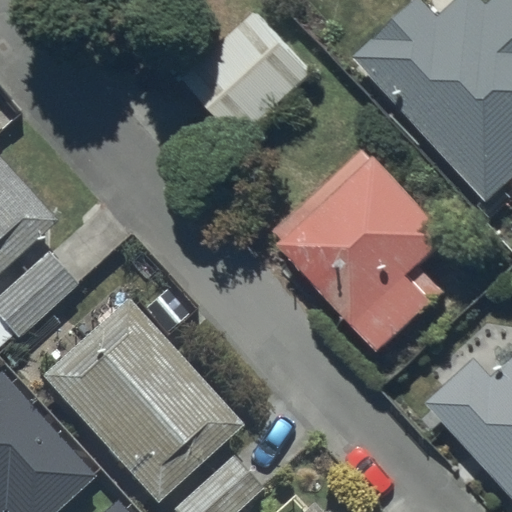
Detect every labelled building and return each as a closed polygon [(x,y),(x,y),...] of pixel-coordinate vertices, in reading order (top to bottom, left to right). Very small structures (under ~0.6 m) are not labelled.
[(426,0),(421,0),(355,62),(491,208),(511,188),(511,0),(500,0),(491,9),(483,0),(467,0),(445,20),(426,0)] [(262,13),(185,82),(242,146),(319,78),(262,13)] [(457,243),(366,152),(272,247),(386,361),(450,297),(426,274),(457,243)] [(0,283),(58,230),(0,166),(0,283)] [(47,256),(0,299),(0,325),(19,346),(52,315),(61,325),(86,302),(74,289),(76,287),(47,256)] [(125,304),(38,382),(154,511),(156,511),(242,435),(125,304)] [(480,364),(429,411),(511,500),(511,367),(496,382),(480,364)] [(0,378),(0,511),(63,511),(96,483),(0,378)] [(243,511),(265,494),(234,458),(171,511),(243,511)]
